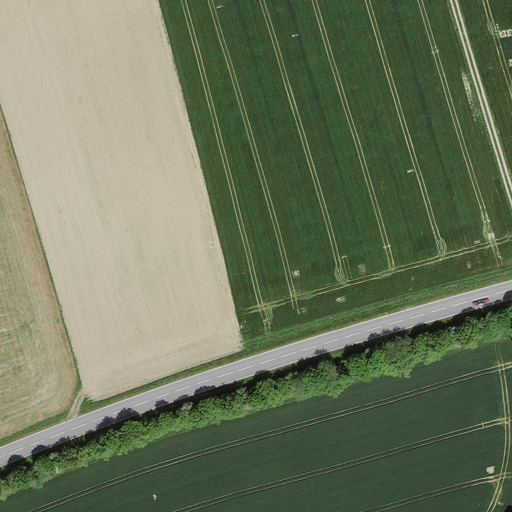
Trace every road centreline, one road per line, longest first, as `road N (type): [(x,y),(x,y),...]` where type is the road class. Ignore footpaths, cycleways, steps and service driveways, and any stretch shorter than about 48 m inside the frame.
road 1 (secondary): [(0,457),(280,356),(511,288)]
road 2 (track): [(511,193),(453,0)]
